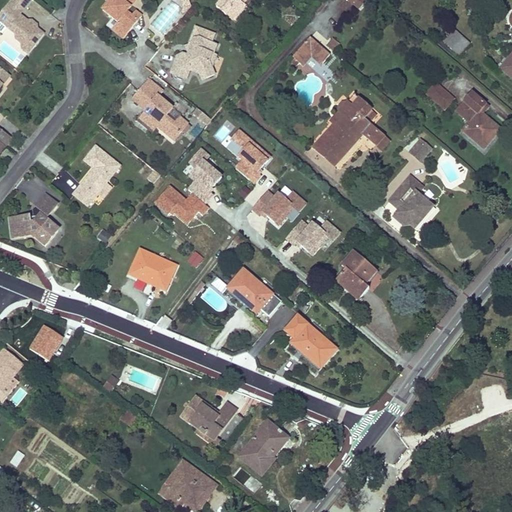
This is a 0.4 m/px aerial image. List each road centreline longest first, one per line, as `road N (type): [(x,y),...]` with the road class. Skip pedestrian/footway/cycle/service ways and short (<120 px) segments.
road 1 (residential): [(375,432),(14,283)]
road 2 (tertiary): [(375,432),(511,265)]
road 3 (residential): [(77,0),(78,82),(0,190)]
